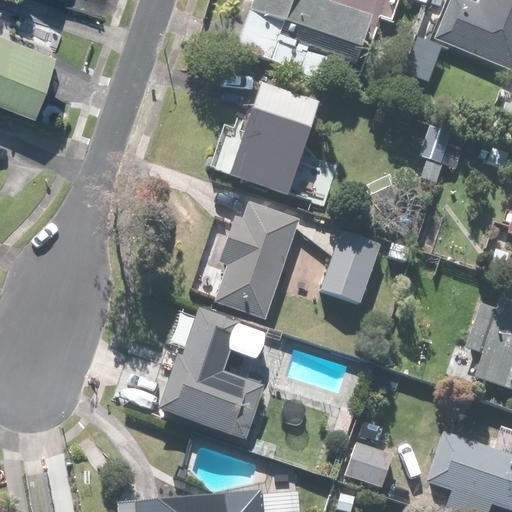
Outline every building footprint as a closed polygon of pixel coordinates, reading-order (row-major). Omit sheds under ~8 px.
[(312,0),(255,0),(251,14),(284,26),(281,35),(358,62),(372,21),(312,0)] [(511,79),(511,0),(480,0),(478,8),(458,0),(449,0),(431,46),(511,79)] [(0,28),(0,99),(35,111),(56,47),(0,28)] [(262,88),(233,181),(324,209),(336,170),(302,159),(319,106),(262,88)] [(241,223),(235,221),(220,264),(229,267),(216,306),(263,322),(297,223),(247,205),(241,223)] [(382,251),(339,236),(319,293),(362,308),(382,251)] [(484,353),(475,380),(511,392),(511,289),(504,287),(495,313),(479,307),(465,347),(484,353)] [(267,340),(198,315),(161,413),(246,445),(267,390),(224,373),(230,357),(257,367),(267,340)] [(462,441),(443,436),(428,485),(450,492),(444,511),(485,511),(486,509),(497,511),(511,511),(511,459),(482,450),(489,427),(468,421),(462,441)] [(355,443),(344,478),(381,490),(392,454),(355,443)] [(117,511),(266,511),(265,492),(116,502),(117,511)]
